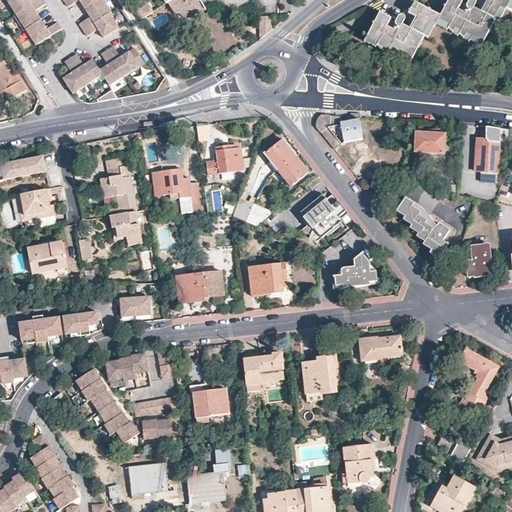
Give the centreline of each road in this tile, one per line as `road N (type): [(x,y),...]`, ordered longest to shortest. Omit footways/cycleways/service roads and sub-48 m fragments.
road 1 (residential): [(150,337),(437,305)]
road 2 (residential): [(437,305),(400,511)]
road 3 (residential): [(308,142),(437,305)]
road 4 (residential): [(114,343),(107,311),(95,305),(1,321),(5,352)]
road 5 (residential): [(78,122),(50,76),(51,64),(71,47),(71,30),(53,0)]
road 6 (residential): [(87,511),(85,488),(29,401)]
